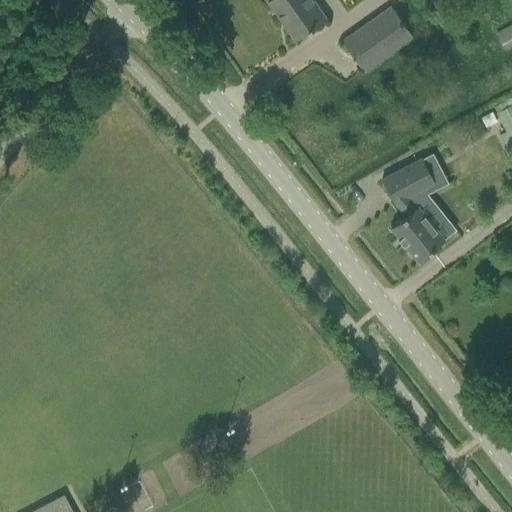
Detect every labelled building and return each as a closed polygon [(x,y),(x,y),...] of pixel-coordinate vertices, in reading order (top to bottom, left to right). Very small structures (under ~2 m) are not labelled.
[(326,18),(313,0),(266,0),(295,40),(326,18)] [(342,41),(364,71),(413,37),(391,6),(342,41)] [(511,49),(511,27),(497,35),(506,53),(511,49)] [(511,103),(497,112),(511,138),(511,103)] [(491,111),(480,117),(486,127),(496,121),(491,111)] [(423,263),(434,254),(430,250),(444,240),(417,206),(415,207),(407,197),(434,183),(422,158),(381,179),(394,204),(396,203),(405,215),(390,227),(399,238),(398,239),(403,246),(404,245),(417,261),(420,259),(423,263)] [(72,511),(63,494),(31,511),(30,511),(72,511)]
